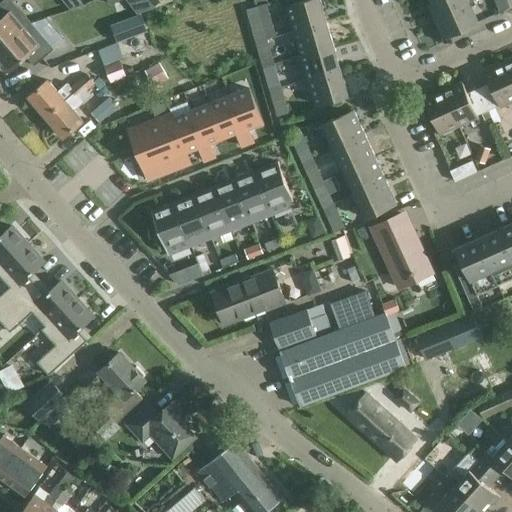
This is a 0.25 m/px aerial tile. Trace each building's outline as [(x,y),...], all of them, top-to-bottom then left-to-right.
[(0,48),(31,22),(11,0),(2,0),(0,2),(0,48)] [(307,0),(287,6),(294,31),(326,21),(320,0),(307,0)] [(431,0),(437,12),(464,0),(431,0)] [(464,0),(437,12),(447,35),(441,37),(444,43),(465,34),(463,29),(478,22),(468,0),(464,0)] [(509,8),(506,0),(494,0),(499,11),(509,8)] [(259,15),(249,18),(254,33),(264,30),(259,15)] [(334,46),(326,21),(294,31),(301,55),(334,46)] [(31,22),(0,48),(0,65),(1,65),(8,73),(26,57),(34,66),(54,49),(31,22)] [(341,70),(334,46),(301,55),(308,79),(341,70)] [(259,51),(264,66),(274,63),(270,48),(259,51)] [(127,76),(120,60),(115,49),(100,55),(101,57),(98,58),(102,67),(104,66),(111,83),(127,76)] [(511,59),(503,63),(511,82),(511,59)] [(264,66),(268,82),(279,79),(274,63),(264,66)] [(479,88),(488,108),(498,104),(500,107),(511,101),(511,82),(503,63),(484,72),(489,83),(479,88)] [(308,79),(316,105),(348,95),(341,70),(308,79)] [(46,117),(63,137),(82,121),(73,110),(91,95),(86,89),(93,82),(86,74),(71,87),(75,92),(46,117)] [(99,89),(105,84),(99,78),(93,83),(99,89)] [(29,97),(46,117),(75,92),(71,87),(67,82),(57,91),(48,80),(29,97)] [(459,126),(478,117),(476,114),(488,108),(479,88),(467,93),(462,82),(443,90),(459,126)] [(250,86),(228,95),(248,146),(256,143),(251,129),(265,124),(250,86)] [(424,99),(440,135),(459,126),(443,90),(424,99)] [(228,95),(209,102),(224,140),(237,135),(240,142),(242,148),(248,146),(228,95)] [(284,97),(274,100),(278,116),(289,113),(284,97)] [(109,99),(91,113),(100,123),(116,108),(109,99)] [(209,102),(190,109),(210,161),(218,158),(212,144),(224,140),(209,102)] [(156,118),(168,113),(165,104),(153,108),(156,118)] [(172,111),(170,112),(180,139),(191,166),(193,165),(189,154),(199,149),(205,163),(210,161),(190,109),(174,116),(172,111)] [(364,134),(353,110),(323,124),(333,148),(364,134)] [(170,112),(128,129),(138,155),(180,139),(170,112)] [(302,134),(292,139),(298,154),(308,149),(302,134)] [(344,171),(375,157),(364,134),(333,148),(344,171)] [(180,139),(138,155),(148,182),(191,166),(180,139)] [(479,145),(474,160),(485,164),(490,149),(479,145)] [(375,157),(344,171),(355,194),(386,180),(375,157)] [(472,161),(450,171),(455,182),(477,172),(472,161)] [(256,170),(273,214),(295,206),(278,162),(256,170)] [(306,171),(313,185),(323,181),(316,166),(306,171)] [(235,178),(252,222),(273,214),(256,170),(235,178)] [(214,187),(232,230),(252,222),(235,178),(214,187)] [(355,194),(365,217),(396,203),(386,180),(355,194)] [(313,185),(319,200),(329,195),(323,181),(313,185)] [(194,195),(211,238),(232,230),(214,187),(194,195)] [(173,203),(190,247),(211,238),(194,195),(173,203)] [(173,203),(151,211),(168,255),(190,247),(173,203)] [(337,212),(327,217),(334,231),(344,227),(337,212)] [(406,215),(374,227),(399,287),(400,290),(401,289),(436,277),(424,246),(418,249),(406,215)] [(324,233),(317,216),(305,221),(313,238),(324,233)] [(0,269),(30,242),(12,223),(10,225),(10,226),(0,235),(0,269)] [(454,266),(454,267),(473,310),(482,306),(477,295),(511,279),(511,223),(456,249),(462,262),(454,266)] [(345,236),(331,241),(339,261),(353,256),(345,236)] [(264,243),(267,251),(282,245),(279,237),(264,243)] [(0,276),(9,287),(0,295),(0,318),(41,281),(33,272),(44,263),(44,264),(47,261),(30,242),(0,269),(0,276)] [(259,243),(244,249),(248,260),(264,254),(259,243)] [(235,253),(219,259),(222,267),(238,261),(235,253)] [(276,279),(273,268),(212,292),(225,325),(241,318),(233,298),(248,292),(248,293),(260,288),(259,286),(276,279)] [(313,268),(300,273),(309,296),(322,291),(313,268)] [(179,276),(182,283),(197,278),(194,270),(179,276)] [(41,281),(0,318),(0,320),(10,332),(32,312),(45,326),(46,327),(79,296),(62,277),(59,280),(49,289),(41,281)] [(285,301),(276,279),(259,286),(260,288),(248,293),(248,292),(233,298),(241,318),(285,301)] [(340,327),(375,315),(370,302),(358,306),(353,293),(330,301),(340,327)] [(55,345),(36,362),(49,375),(91,336),(83,327),(93,318),(94,319),(97,316),(79,296),(46,327),(45,326),(41,329),(55,345)] [(301,406),(319,399),(407,367),(396,339),(387,314),(399,310),(395,299),(383,304),(386,312),(299,344),(280,351),(290,378),(301,406)] [(270,323),(279,349),(317,335),(307,309),(270,323)] [(482,337),(472,314),(415,336),(425,360),(482,337)] [(101,434),(115,422),(116,423),(142,399),(134,390),(144,381),(119,353),(101,370),(95,364),(81,378),(92,390),(105,378),(120,394),(104,409),(106,412),(92,424),(101,434)] [(50,381),(25,404),(41,422),(67,398),(50,381)] [(401,390),(394,398),(404,407),(411,399),(401,390)] [(506,405),(511,402),(511,390),(502,395),(506,405)] [(398,461),(411,446),(418,438),(365,392),(345,414),(398,461)] [(127,423),(143,440),(151,433),(173,457),(196,437),(183,423),(189,418),(173,401),(159,414),(149,404),(127,423)] [(471,409),(457,424),(468,434),(482,419),(471,409)] [(111,431),(104,437),(107,441),(121,428),(118,424),(111,431)] [(4,434),(0,438),(0,476),(1,477),(15,457),(22,461),(7,482),(26,496),(48,465),(4,434)] [(448,434),(440,442),(446,447),(453,439),(448,434)] [(250,511),(264,511),(283,497),(232,435),(194,466),(223,501),(234,492),(250,511)] [(504,469),(511,475),(511,445),(508,441),(504,438),(496,448),(493,445),(479,460),(478,461),(496,477),(504,469)] [(488,487),(496,477),(478,461),(479,460),(470,452),(455,468),(464,476),(456,484),(446,475),(444,476),(480,509),(487,502),(491,505),(499,496),(488,487)] [(424,460),(402,483),(413,492),(434,469),(424,460)] [(477,511),(480,509),(444,476),(435,486),(439,490),(424,507),(429,511),(477,511)] [(55,501),(64,489),(56,484),(47,496),(55,501)] [(194,488),(182,498),(192,510),(204,499),(194,488)] [(64,489),(55,501),(63,507),(71,494),(64,489)] [(25,507),(21,511),(47,511),(52,506),(35,494),(26,505),(25,507)]
